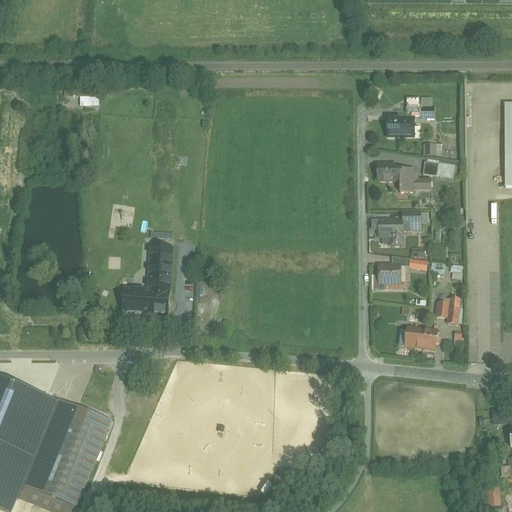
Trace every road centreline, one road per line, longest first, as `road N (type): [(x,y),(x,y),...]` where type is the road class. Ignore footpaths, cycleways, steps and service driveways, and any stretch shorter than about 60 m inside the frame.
road 1 (residential): [(0,354),(228,353),(511,377)]
road 2 (unknown): [(338,366),(334,395),(314,417),(170,430),(141,449),(107,511)]
